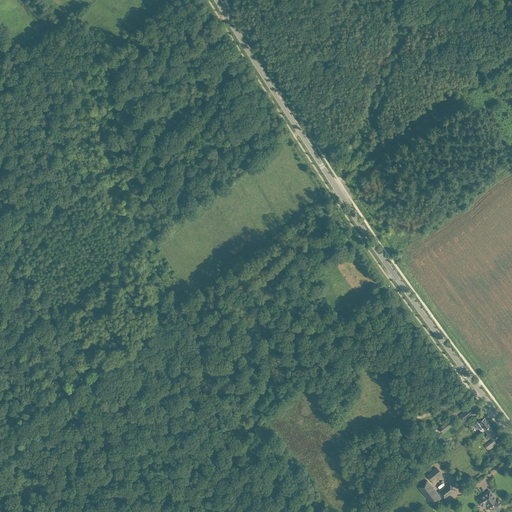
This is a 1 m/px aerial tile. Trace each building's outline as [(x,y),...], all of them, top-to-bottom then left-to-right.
[(351,147),(352,146),(353,144),(353,143),(352,142),(351,142),(350,142),(348,140),(346,141),(347,143),(344,145),(348,150),(352,148),(351,147)] [(470,408),(459,415),(463,420),(467,418),(466,417),(469,414),(470,415),(473,413),(470,408)] [(490,425),(490,424),(485,417),(479,421),(478,421),(474,423),(478,429),(479,428),(482,432),(485,430),(491,425),(490,425)] [(447,421),(439,427),(442,432),(451,426),(447,421)] [(496,433),(491,425),(485,430),(487,433),(485,435),(487,438),(489,436),(491,438),(497,433),(496,433)] [(488,443),(485,445),(488,450),(496,444),(493,439),(488,443)] [(432,481),(442,473),(437,467),(427,475),(432,481)] [(427,480),(418,487),(433,505),(441,498),(427,480)] [(439,491),(444,498),(455,490),(449,483),(439,491)] [(496,499),(490,490),(478,499),(483,506),(486,503),(489,507),(488,508),(490,510),(494,511),(494,509),(499,510),(501,500),(496,499)]
